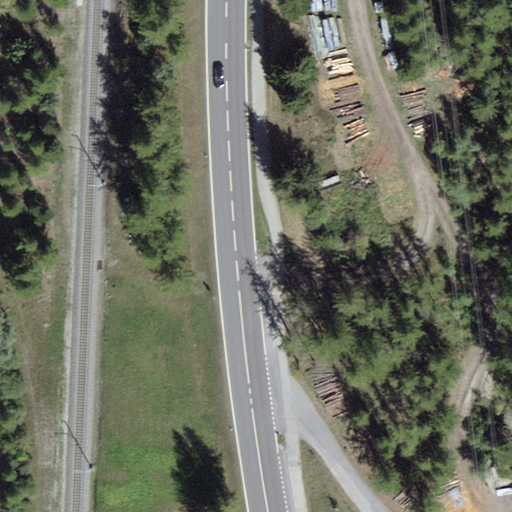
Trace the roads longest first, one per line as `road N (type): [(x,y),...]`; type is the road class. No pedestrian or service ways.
road 1 (track): [(296,511),(293,433),(273,327),(257,0)]
road 2 (secondary): [(225,0),(236,277),(267,511)]
road 3 (track): [(454,430),(485,356),(493,299),(400,134),(352,0)]
road 4 (track): [(431,192),(419,243),(393,266),(236,277)]
